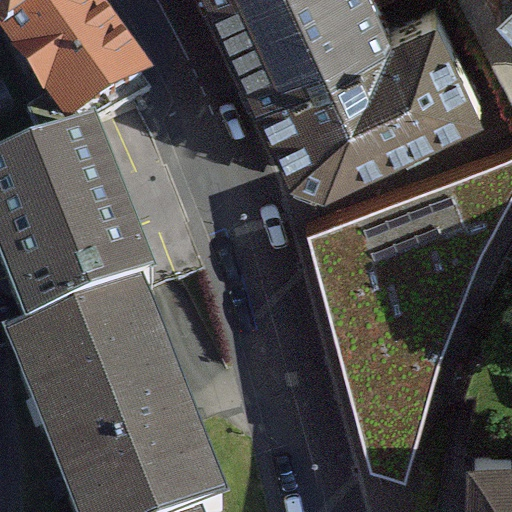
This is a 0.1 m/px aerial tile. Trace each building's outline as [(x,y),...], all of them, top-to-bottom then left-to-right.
[(0,0),(0,34),(3,39),(61,0),(0,0)] [(97,0),(61,0),(3,39),(72,131),(97,115),(152,79),(97,0)] [(205,0),(240,69),(379,0),(205,0)] [(479,110),(430,0),(379,0),(240,69),(289,170),(325,183),(479,110)] [(511,0),(507,0),(499,8),(511,22),(511,0)] [(95,131),(0,169),(0,276),(26,344),(143,298),(159,290),(95,131)] [(422,187),(301,220),(367,451),(423,448),(461,316),(422,187)] [(26,344),(5,352),(65,511),(222,511),(143,298),(26,344)] [(463,511),(511,511),(511,446),(465,446),(463,511)]
